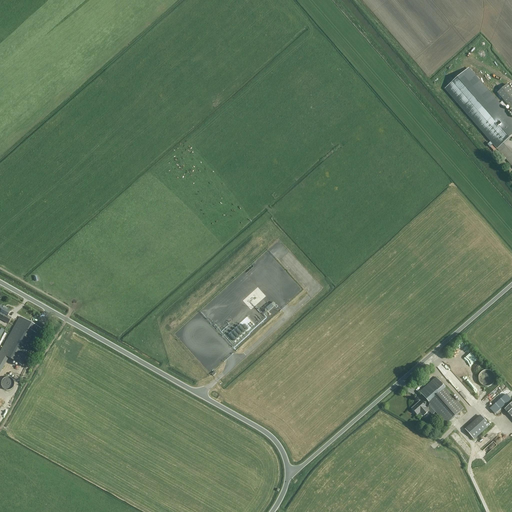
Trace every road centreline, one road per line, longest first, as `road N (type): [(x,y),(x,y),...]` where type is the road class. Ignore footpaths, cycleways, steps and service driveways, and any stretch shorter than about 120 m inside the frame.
road 1 (tertiary): [(287,471),(268,434),(0,282)]
road 2 (unclassified): [(287,471),(511,284)]
